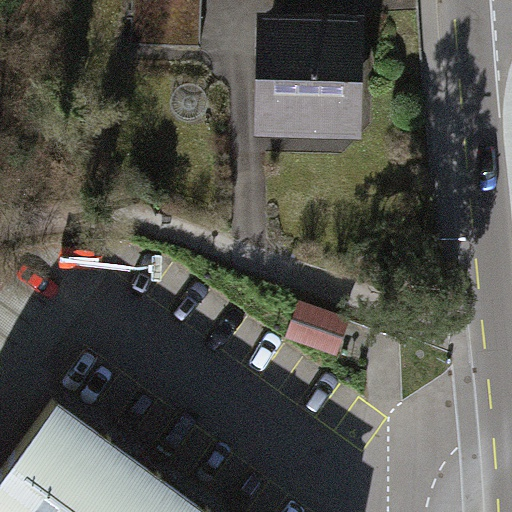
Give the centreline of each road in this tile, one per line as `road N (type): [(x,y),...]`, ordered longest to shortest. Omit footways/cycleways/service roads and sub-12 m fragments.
road 1 (secondary): [(475,0),(511,434)]
road 2 (track): [(0,228),(70,213),(124,213),(251,259)]
